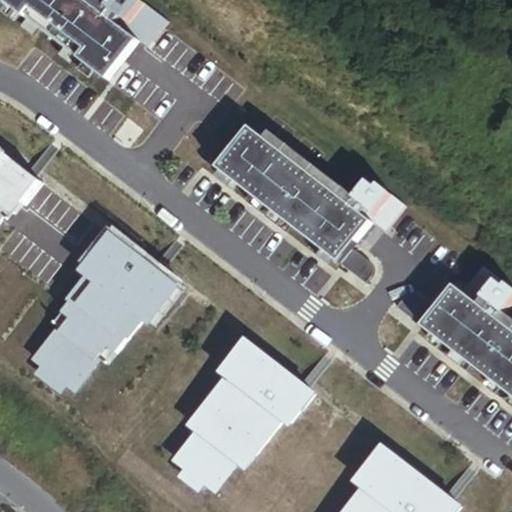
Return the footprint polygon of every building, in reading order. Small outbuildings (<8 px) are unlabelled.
[(0,0),(0,4),(109,90),(140,50),(145,44),(153,50),(168,30),(129,0),(125,0),(124,1),(122,0),(111,0),(104,11),(89,0),(0,0)] [(269,146),(250,133),(218,180),(345,268),(375,224),(393,236),(411,210),(367,179),(356,195),(274,138),(269,146)] [(41,190),(0,157),(0,228),(17,207),(24,213),(41,190)] [(177,296),(112,245),(94,267),(100,272),(62,320),(70,326),(38,367),(76,397),(108,356),(115,362),(153,314),(159,319),(177,296)] [(482,308),(457,290),(426,333),(511,395),(511,317),(511,316),(511,287),(503,281),(482,308)] [(333,400),(247,334),(214,376),(226,386),(190,432),(199,439),(177,467),(189,477),(183,485),(204,501),(211,494),(221,502),(245,472),(253,479),(290,433),(300,441),(333,400)] [(480,511),(482,509),(388,438),(350,488),(362,497),(350,511),(480,511)]
